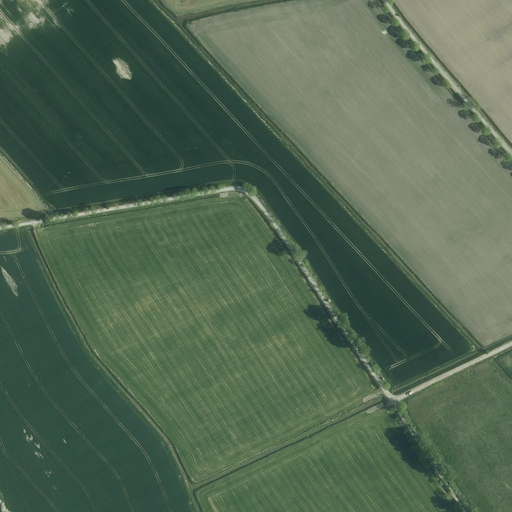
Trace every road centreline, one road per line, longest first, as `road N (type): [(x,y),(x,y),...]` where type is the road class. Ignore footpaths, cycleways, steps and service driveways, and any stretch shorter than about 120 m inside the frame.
road 1 (unclassified): [(393,401),(245,191),(0,229)]
road 2 (residential): [(511,149),(388,0)]
road 3 (unclassified): [(511,345),(393,401)]
road 4 (unclassified): [(393,401),(463,511)]
